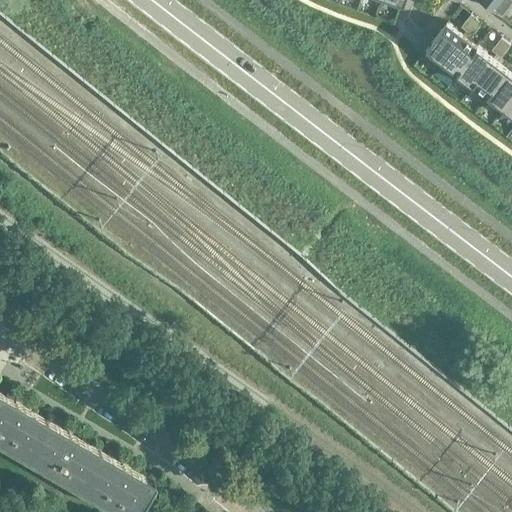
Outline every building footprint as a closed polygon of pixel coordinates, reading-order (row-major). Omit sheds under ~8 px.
[(511,0),(487,0),(511,18),(511,16),(511,0)] [(471,13),(466,19),(476,27),(481,20),(471,13)] [(476,27),(466,19),(461,26),(471,33),(476,27)] [(424,51),(440,63),(463,33),(447,21),(424,51)] [(455,75),(479,45),(463,33),(440,63),(455,75)] [(502,36),(497,43),(506,50),(511,43),(502,36)] [(506,50),(497,43),(492,49),(501,56),(506,50)] [(455,75),(471,87),(494,56),(479,45),(455,75)] [(509,68),(494,56),(471,87),(486,98),(509,68)] [(502,110),(505,107),(504,106),(511,95),(511,70),(509,68),(486,98),(502,110)] [(0,438),(24,453),(44,418),(0,392),(0,438)] [(98,449),(44,418),(24,453),(78,484),(98,449)] [(133,511),(152,480),(98,449),(78,484),(126,511),(133,511)]
